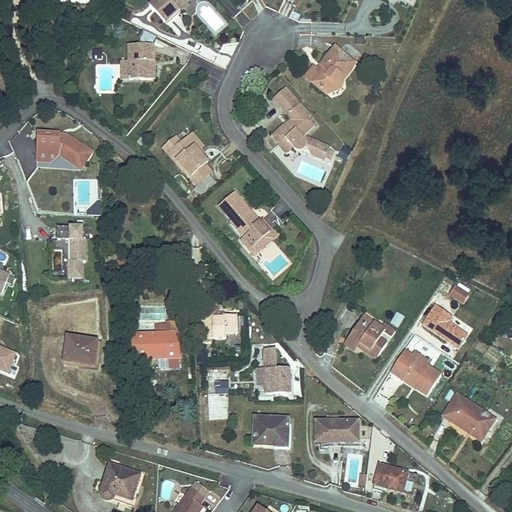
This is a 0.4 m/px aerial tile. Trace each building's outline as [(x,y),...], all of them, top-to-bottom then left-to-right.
[(156,0),(147,8),(161,23),(167,18),(169,19),(177,12),(175,9),(185,0),(156,0)] [(177,12),(178,12),(190,0),(185,0),(175,9),(177,12)] [(167,18),(161,23),(165,27),(179,14),(178,12),(177,12),(169,19),(167,18)] [(125,50),(125,66),(125,84),(147,84),(147,66),(150,66),(150,50),(125,50)] [(324,71),(319,77),(312,85),(325,96),(327,93),(339,78),(341,80),(353,66),(334,51),(321,68),(324,71)] [(339,78),(327,93),(341,87),(341,80),(339,78)] [(308,122),(310,120),(284,93),(272,104),(293,125),(285,132),(282,129),(270,140),(278,148),(284,142),(293,151),(294,153),(295,153),(296,154),(298,154),(299,154),(300,154),(302,153),(302,152),(303,152),(304,150),(305,148),(307,149),(309,150),(309,152),(309,154),(310,156),(311,157),(312,158),(314,160),(321,163),(323,160),(329,163),(332,157),(326,154),(327,151),(305,141),(304,143),(301,140),(314,129),(311,127),(308,122)] [(65,135),(38,134),(37,155),(59,156),(80,170),(92,152),(65,135)] [(141,138),(138,141),(143,147),(147,143),(141,138)] [(185,141),(195,152),(198,150),(188,138),(185,141)] [(177,162),(173,166),(180,174),(181,173),(187,180),(186,181),(194,189),(208,176),(201,169),(203,166),(197,159),(195,161),(190,157),(195,152),(185,141),(177,148),(170,154),(177,162)] [(161,152),(173,166),(177,162),(170,154),(177,148),(172,142),(161,152)] [(284,142),(278,148),(276,149),(285,158),(293,151),(284,142)] [(347,161),(351,152),(343,148),(339,158),(347,161)] [(195,161),(197,159),(200,156),(195,152),(190,157),(195,161)] [(59,156),(37,155),(36,162),(50,163),(59,156)] [(266,238),(256,225),(254,227),(230,198),(213,212),(225,227),(224,228),(237,245),(234,247),(243,257),(266,238)] [(82,226),(57,227),(57,240),(71,239),(71,260),(68,260),(68,277),(82,277),(81,261),(85,261),(85,239),(82,239),(82,226)] [(248,263),(271,243),(266,238),(243,257),(248,263)] [(119,263),(121,284),(131,283),(129,262),(119,263)] [(0,271),(0,293),(3,295),(11,276),(0,271)] [(454,285),(448,294),(461,302),(466,293),(454,285)] [(78,293),(50,298),(52,310),(58,309),(58,304),(79,301),(78,293)] [(142,323),(166,323),(166,306),(142,306),(142,323)] [(391,324),(399,329),(406,317),(397,312),(391,324)] [(362,319),(357,326),(367,333),(372,325),(362,319)] [(234,345),(233,326),(221,327),(221,329),(209,330),(209,327),(209,322),(198,322),(199,341),(209,341),(209,351),(222,350),(222,345),(234,345)] [(178,335),(177,328),(177,323),(168,323),(168,335),(132,338),(133,363),(152,362),(152,358),(179,356),(179,335),(178,335)] [(357,326),(345,344),(355,351),(358,346),(377,358),(385,347),(377,342),(382,336),(389,340),(394,334),(382,326),(379,330),(372,325),(367,333),(357,326)] [(68,340),(66,365),(93,369),(95,343),(68,340)] [(0,343),(0,365),(10,370),(18,351),(0,343)] [(355,351),(345,344),(342,347),(353,355),(355,351)] [(358,346),(355,351),(374,363),(377,358),(358,346)] [(263,375),(264,399),(289,398),(287,373),(274,374),(273,354),(261,355),(263,375)] [(424,370),(409,361),(401,356),(388,376),(425,399),(438,379),(424,370)] [(412,356),(409,361),(424,370),(427,366),(412,356)] [(256,399),(264,399),(263,375),(256,375),(256,399)] [(134,380),(125,380),(126,394),(135,393),(134,380)] [(226,389),(215,389),(215,401),(226,401),(226,389)] [(456,399),(443,420),(454,426),(456,424),(474,435),(472,438),(482,444),(494,423),(456,399)] [(228,422),(228,408),(208,408),(208,422),(228,422)] [(287,423),(255,422),(255,451),(287,452),(287,423)] [(360,425),(316,426),(317,449),(360,447),(360,425)] [(108,469),(99,495),(102,502),(106,505),(111,505),(114,502),(118,498),(133,503),(140,478),(110,468),(108,469)] [(380,468),(375,487),(404,496),(410,477),(380,468)] [(196,511),(200,507),(197,505),(206,491),(193,482),(172,511),(196,511)]
